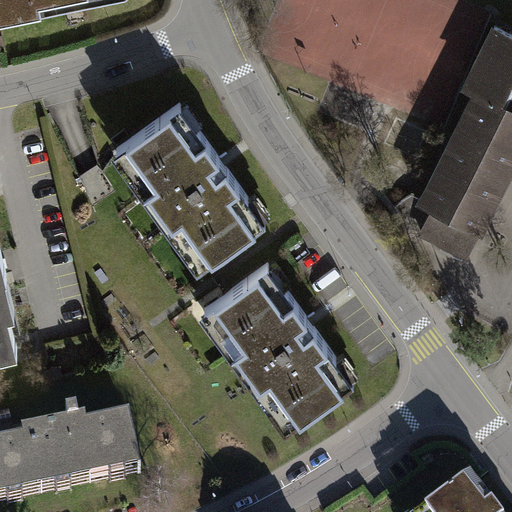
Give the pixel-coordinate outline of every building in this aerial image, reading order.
[(0,0),(0,22),(111,0),(0,0)] [(511,34),(492,27),(468,95),(426,212),(432,214),(420,246),(482,269),(511,186),(511,34)] [(266,219),(180,102),(126,141),(142,163),(133,169),(161,207),(167,203),(177,217),(170,222),(187,245),(196,238),(212,259),(266,219)] [(354,379),(268,262),(214,301),(230,323),(221,330),(248,367),(255,362),(265,377),(258,382),(274,405),(285,397),(300,419),(354,379)] [(0,270),(0,348),(17,344),(0,270)] [(126,423),(0,447),(0,507),(138,480),(126,423)] [(492,511),(468,479),(423,511),(492,511)]
